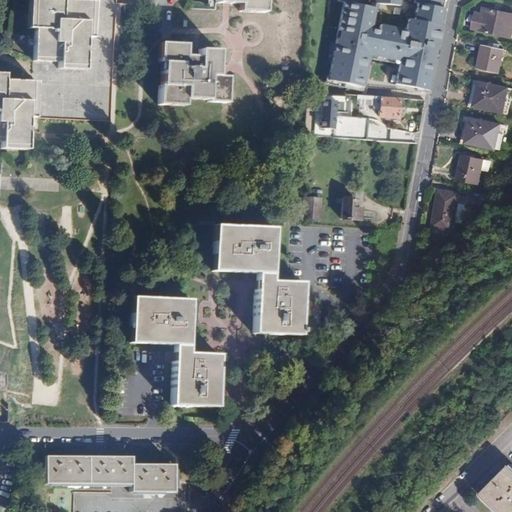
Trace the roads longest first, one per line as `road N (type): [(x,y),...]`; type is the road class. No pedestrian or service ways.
road 1 (residential): [(256,449),(397,278),(455,0)]
road 2 (residential): [(0,434),(221,436),(256,449)]
road 3 (residential): [(210,511),(83,505)]
